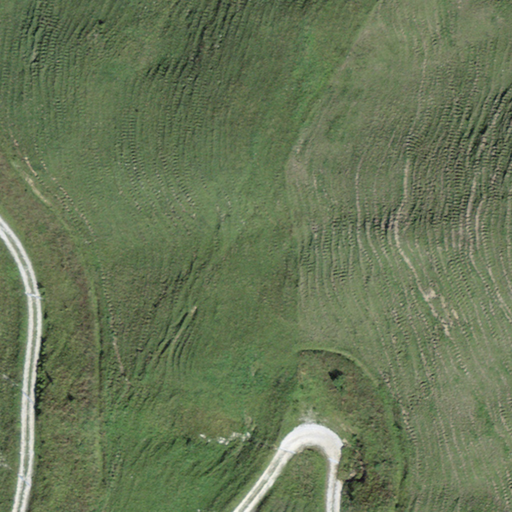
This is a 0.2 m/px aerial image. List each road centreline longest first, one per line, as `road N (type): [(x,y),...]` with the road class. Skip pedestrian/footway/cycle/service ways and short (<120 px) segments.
road 1 (track): [(17,511),(35,301),(25,262),(0,226)]
road 2 (track): [(334,511),(338,457),(313,432),(293,440),(240,511)]
